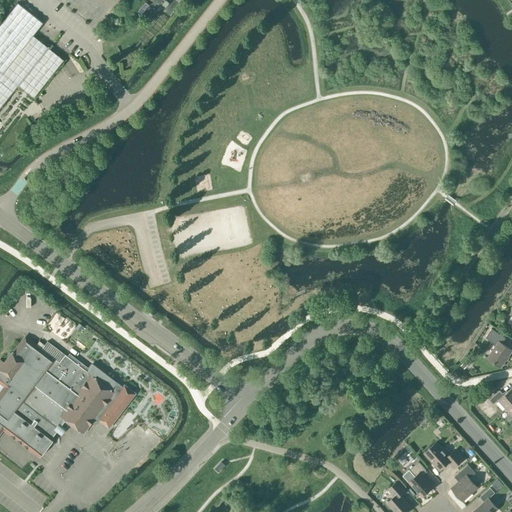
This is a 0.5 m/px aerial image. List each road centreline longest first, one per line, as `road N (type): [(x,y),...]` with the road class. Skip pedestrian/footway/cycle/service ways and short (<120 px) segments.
road 1 (secondary): [(511,475),(392,342),(364,327),(315,334),(247,403)]
road 2 (secondary): [(247,403),(0,216)]
road 3 (tertiary): [(0,208),(43,160),(130,110),(220,0)]
road 4 (secondary): [(139,511),(247,403)]
